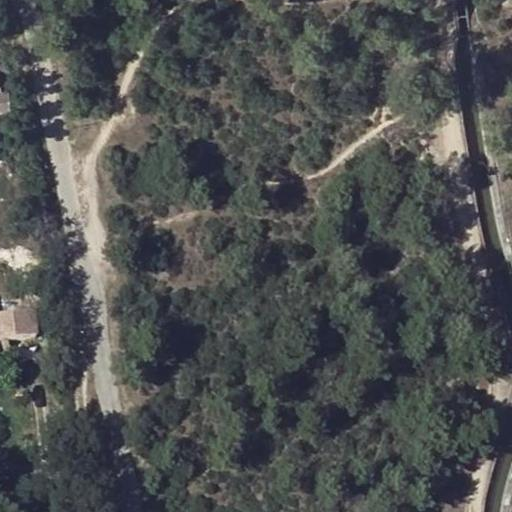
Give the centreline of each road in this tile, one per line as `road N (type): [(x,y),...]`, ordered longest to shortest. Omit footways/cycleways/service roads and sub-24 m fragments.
road 1 (unclassified): [(26,0),(131,511)]
road 2 (track): [(438,0),(451,148),(491,317),(500,395),(470,511)]
